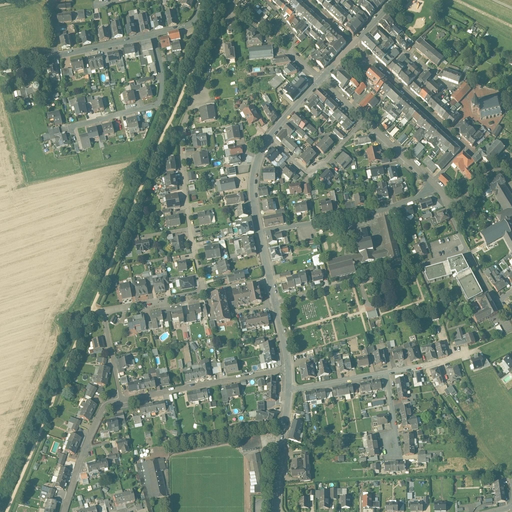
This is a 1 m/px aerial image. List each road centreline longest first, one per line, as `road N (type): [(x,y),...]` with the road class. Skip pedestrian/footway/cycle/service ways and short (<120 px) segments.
road 1 (residential): [(200,92),(180,141),(206,293)]
road 2 (residential): [(468,251),(273,302)]
road 3 (residential): [(432,184),(369,213),(260,232)]
road 4 (residential): [(287,367),(121,399)]
road 5 (residential): [(69,128),(159,101),(152,34)]
road 6 (residential): [(152,34),(63,54),(54,50),(49,0)]
road 7 (residential): [(267,138),(310,176),(363,119)]
road 8 (residential): [(384,373),(442,362),(511,333)]
road 9 (residential): [(121,399),(105,405),(63,511)]
road 10 (tertiary): [(287,391),(276,511)]
